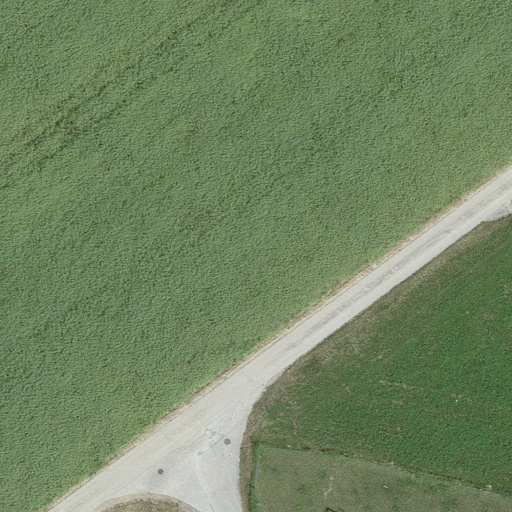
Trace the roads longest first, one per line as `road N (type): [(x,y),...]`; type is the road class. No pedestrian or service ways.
road 1 (track): [(511,180),(173,432)]
road 2 (track): [(173,432),(66,511)]
